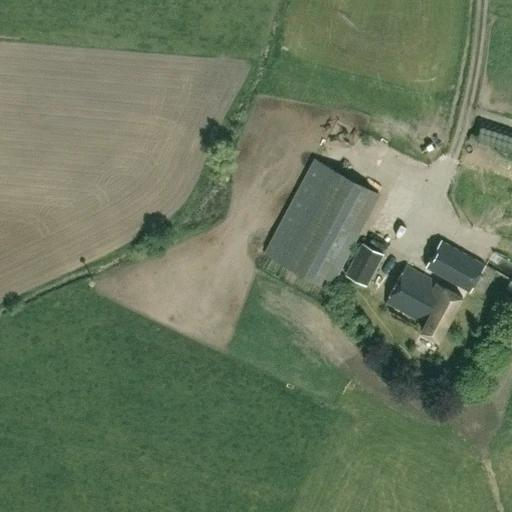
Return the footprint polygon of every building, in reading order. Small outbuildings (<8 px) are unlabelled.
[(397,145),(385,161),(398,171),(411,154),(397,145)] [(329,287),(380,193),(318,159),(267,254),(329,287)] [(426,267),(470,292),(485,265),(441,240),(426,267)] [(382,254),(363,243),(346,274),(366,284),(382,254)] [(406,265),(386,302),(427,324),(423,331),(439,340),(463,297),(406,265)] [(373,330),(373,305),(338,304),(337,336),(343,336),(343,330),(373,330)]
